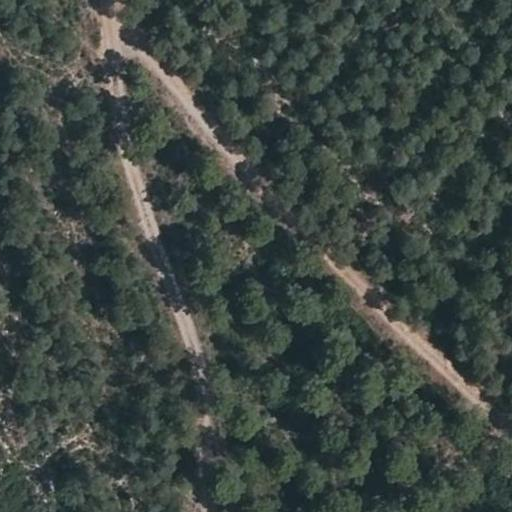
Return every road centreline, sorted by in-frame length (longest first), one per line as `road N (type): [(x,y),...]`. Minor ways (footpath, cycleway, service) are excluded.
road 1 (track): [(107,0),(234,165),(396,332),(511,433)]
road 2 (track): [(107,0),(130,159),(199,375),(213,511)]
